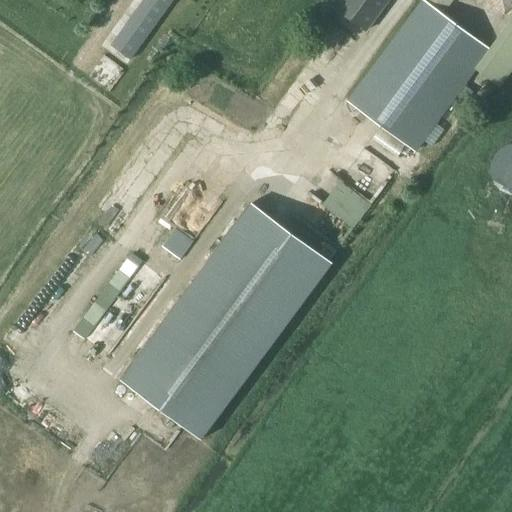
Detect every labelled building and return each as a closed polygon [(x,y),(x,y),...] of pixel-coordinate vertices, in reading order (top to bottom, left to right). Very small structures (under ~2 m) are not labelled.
[(141,0),(111,44),(132,58),(173,0),(141,0)] [(340,0),(335,8),(367,32),(390,0),(340,0)] [(426,0),(423,0),(349,98),(416,148),(474,68),(488,49),(426,0)] [(511,0),(486,0),(506,15),(511,6),(511,0)] [(511,69),(511,16),(488,49),(474,68),(500,86),(511,69)] [(511,144),(509,144),(504,145),(499,147),(495,149),(490,154),(486,158),(484,164),(482,170),(482,174),(483,179),(485,185),(487,190),(491,194),(495,197),(500,200),(505,201),(511,202),(511,144)] [(201,437),(330,262),(251,204),(122,380),(201,437)]
